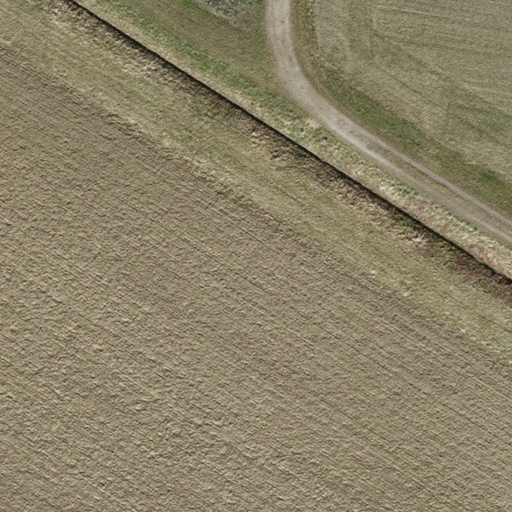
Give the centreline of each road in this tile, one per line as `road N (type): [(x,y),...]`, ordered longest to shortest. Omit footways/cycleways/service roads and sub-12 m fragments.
road 1 (track): [(511,225),(368,144),(296,86),(281,0)]
road 2 (track): [(296,86),(162,0)]
